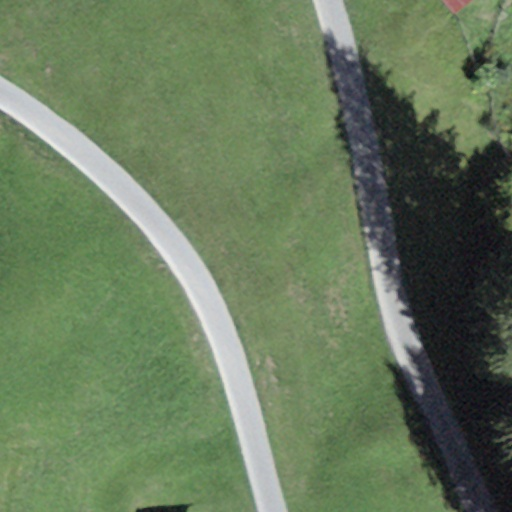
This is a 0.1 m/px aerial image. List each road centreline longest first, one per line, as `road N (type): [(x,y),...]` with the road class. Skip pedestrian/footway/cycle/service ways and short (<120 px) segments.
road 1 (unclassified): [(480,511),(406,334),(326,0)]
road 2 (unclassified): [(0,92),(87,155),(176,248),(236,371),(277,511)]
